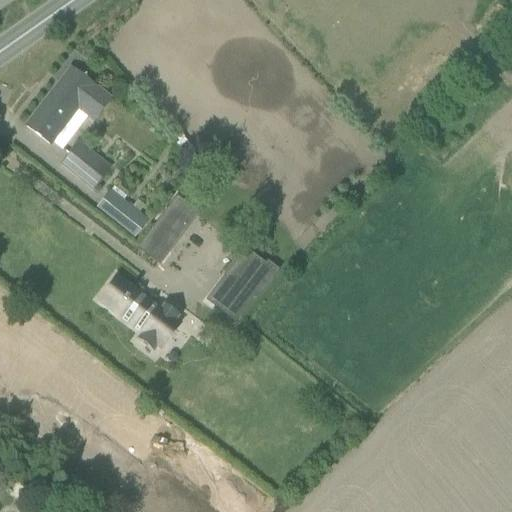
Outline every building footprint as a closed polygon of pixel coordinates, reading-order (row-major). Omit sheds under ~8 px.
[(93,89),(85,83),(70,71),(25,128),(48,146),(76,109),(92,122),(108,102),(92,89),(93,89)] [(96,158),(97,158),(79,144),(61,166),(80,182),(80,181),(90,189),(103,173),(94,165),(98,160),(96,158)] [(157,263),(196,212),(175,196),(136,247),(157,263)] [(115,223),(134,238),(147,221),(128,206),(115,223)] [(275,272),(264,263),(262,266),(243,251),(206,300),(233,320),(251,295),(255,298),(275,272)] [(181,324),(176,321),(178,318),(162,305),(157,312),(116,280),(99,301),(142,334),(137,340),(152,351),(154,349),(160,353),(181,324)]
